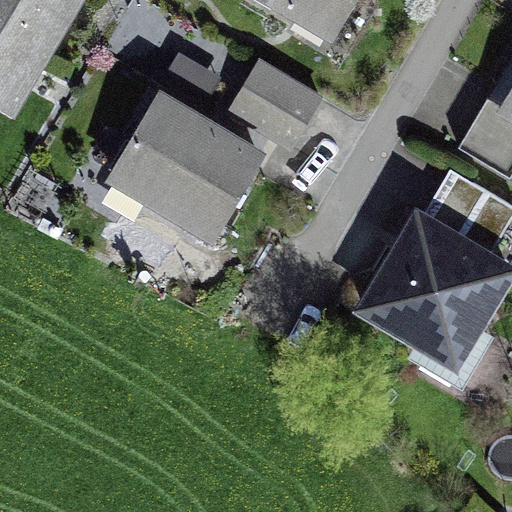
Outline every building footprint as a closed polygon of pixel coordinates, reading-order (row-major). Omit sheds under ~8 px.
[(82,0),(0,0),(0,106),(16,116),(82,0)] [(355,0),(265,0),(333,39),(355,0)] [(325,95),(260,57),(228,111),(293,149),(325,95)] [(511,82),(500,102),(488,95),(457,146),(509,176),(511,171),(511,82)] [(269,147),(161,84),(107,175),(214,239),(269,147)] [(428,207),(415,200),(352,308),(459,370),(511,279),(511,256),(497,247),(511,221),(511,202),(452,167),(428,207)]
